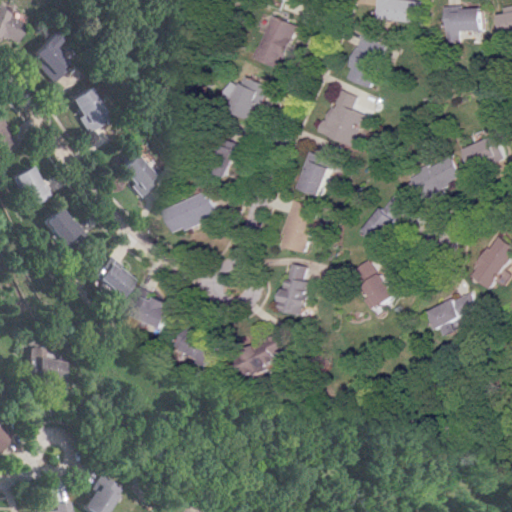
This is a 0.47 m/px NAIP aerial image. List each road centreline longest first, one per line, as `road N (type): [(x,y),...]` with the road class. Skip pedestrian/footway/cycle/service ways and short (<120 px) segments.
road 1 (residential): [(332,0),(235,262),(211,279)]
road 2 (residential): [(211,279),(140,245),(101,207),(32,100),(0,75)]
road 3 (residential): [(511,198),(434,231),(434,266),(454,270),(471,256),(464,223)]
